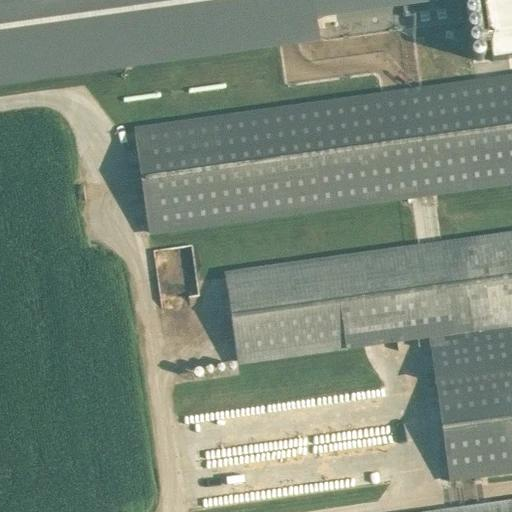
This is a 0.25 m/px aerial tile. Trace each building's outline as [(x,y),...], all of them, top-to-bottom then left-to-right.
[(511,0),(0,0),(0,56),(405,0),(511,0)] [(511,42),(511,36),(511,35),(511,0),(485,4),(493,62),(511,59),(511,42)] [(150,237),(511,186),(511,76),(135,129),(150,237)] [(450,484),(511,475),(511,235),(225,276),(238,367),(429,340),(450,484)] [(511,511),(511,501),(434,511),(511,511)]
